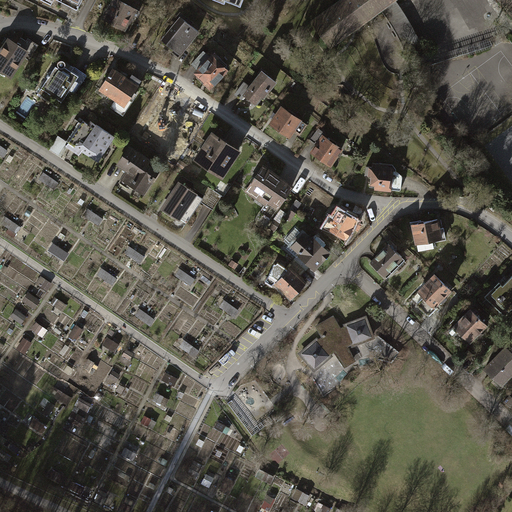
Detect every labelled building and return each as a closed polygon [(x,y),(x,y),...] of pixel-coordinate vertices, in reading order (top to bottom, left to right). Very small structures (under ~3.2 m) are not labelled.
[(118,0),(112,0),(102,20),(128,32),(139,10),(118,0)] [(507,0),(511,5),(511,0),(343,0),(313,23),(330,44),(382,6),(390,0),(507,0)] [(393,0),(390,0),(382,6),(389,17),(397,29),(402,39),(408,50),(419,45),(414,34),(410,25),(404,16),(399,8),(393,0)] [(511,5),(507,0),(500,0),(500,1),(511,15),(511,5)] [(180,17),(161,40),(177,52),(187,41),(189,42),(198,31),(180,17)] [(20,37),(15,44),(27,51),(25,54),(29,57),(38,45),(27,38),(25,41),(20,37)] [(0,68),(11,75),(25,54),(27,51),(15,44),(8,39),(0,51),(0,68)] [(187,67),(194,73),(210,56),(203,50),(187,67)] [(213,52),(210,56),(194,73),(210,88),(227,70),(217,61),(220,59),(213,52)] [(58,66),(59,67),(59,68),(55,66),(41,88),(62,102),(70,89),(75,93),(84,79),(71,71),(69,73),(62,68),(64,68),(65,67),(66,66),(66,64),(65,63),(65,61),(63,61),(62,60),(60,61),(59,62),(58,63),(58,64),(58,66)] [(113,68),(99,89),(124,105),(138,85),(137,85),(140,80),(131,74),(128,79),(113,68)] [(261,71),(250,87),(244,95),(255,102),(260,95),(263,97),(275,81),(261,71)] [(241,98),(244,95),(250,87),(243,82),(235,94),(241,98)] [(182,107),(163,95),(156,106),(154,105),(152,108),(155,110),(152,114),(154,115),(149,122),(152,124),(152,125),(164,132),(168,125),(170,126),(182,107)] [(289,137),(293,131),(301,119),(282,106),(277,114),(273,112),(270,116),(274,118),(270,124),(289,137)] [(307,124),(301,119),(293,131),(299,135),(307,124)] [(82,142),(84,142),(93,128),(82,120),(67,143),(66,144),(72,149),(76,142),(76,145),(77,147),(80,148),(82,147),(83,145),(82,142)] [(95,124),(93,128),(84,142),(101,153),(112,135),(95,124)] [(313,145),(315,146),(323,135),(324,133),(317,128),(310,139),(315,143),(313,145)] [(212,133),(195,159),(221,176),(238,150),(212,133)] [(342,148),(323,135),(315,146),(311,152),(329,165),(342,148)] [(67,143),(56,136),(49,148),(59,155),(66,144),(67,143)] [(0,152),(5,155),(8,150),(0,145),(0,152)] [(124,176),(130,179),(134,182),(146,163),(149,159),(129,146),(117,165),(127,171),(124,176)] [(157,170),(146,163),(134,182),(130,179),(128,182),(143,191),(157,170)] [(374,184),(373,187),(400,190),(401,176),(396,171),(391,170),(394,166),(386,164),(372,163),(372,168),(369,167),(368,175),(371,175),(370,183),(374,184)] [(257,193),(266,199),(277,206),(291,185),(263,166),(247,189),(256,195),(257,193)] [(55,189),(60,183),(45,172),(40,179),(55,189)] [(179,183),(163,208),(186,223),(202,198),(179,183)] [(278,207),(277,206),(266,199),(256,218),(266,224),(278,207)] [(289,209),(285,216),(289,219),(294,212),(289,209)] [(331,217),(325,225),(345,237),(355,220),(345,213),(347,211),(344,210),(342,213),(338,210),(333,218),(331,217)] [(436,219),(412,224),(416,242),(417,242),(422,248),(432,246),(430,238),(444,236),(442,227),(438,228),(436,219)] [(275,229),(279,223),(274,220),(270,226),(275,229)] [(10,232),(16,235),(21,226),(14,223),(10,232)] [(300,252),(298,253),(310,263),(314,267),(325,254),(328,254),(329,252),(329,250),(327,249),(324,249),(321,246),(324,243),(315,235),(310,241),(295,227),(285,238),(300,252)] [(66,260),(71,253),(55,242),(50,249),(66,260)] [(401,257),(388,244),(370,262),(385,277),(394,268),(392,266),(401,257)] [(143,262),(146,255),(130,247),(127,253),(143,262)] [(304,269),(310,263),(298,253),(293,260),(304,269)] [(287,266),(289,268),(299,276),(304,269),(293,260),(287,266)] [(304,281),(299,276),(289,268),(287,270),(285,267),(276,262),(272,269),(273,270),(268,277),(277,283),(290,296),(304,281)] [(104,267),(99,273),(114,284),(118,278),(104,267)] [(192,285),(196,277),(181,268),(176,276),(192,285)] [(424,296),(416,303),(427,315),(437,305),(435,303),(438,300),(441,303),(447,298),(443,294),(449,289),(435,274),(418,290),(424,296)] [(508,308),(511,303),(511,274),(501,285),(498,282),(484,296),(500,312),(506,306),(508,308)] [(30,292),(24,300),(37,308),(42,300),(30,292)] [(234,314),(237,310),(226,303),(223,307),(234,314)] [(153,324),(157,317),(141,309),(137,316),(153,324)] [(454,325),(459,331),(454,337),(463,346),(485,324),(470,309),(454,325)] [(317,339),(301,353),(314,369),(330,355),(335,350),(346,346),(352,343),(353,344),(372,337),(365,317),(346,325),(340,328),(333,316),(317,326),(323,336),(317,340),(317,339)] [(116,351),(120,344),(109,337),(105,345),(116,351)] [(350,354),(346,346),(335,350),(341,359),(350,354)] [(511,352),(505,346),(484,368),(501,384),(511,372),(511,352)] [(353,360),(350,354),(341,359),(345,365),(353,360)] [(177,385),(180,378),(167,373),(165,380),(177,385)] [(53,394),(69,405),(73,397),(57,387),(53,394)] [(90,411),(93,402),(80,397),(77,406),(90,411)] [(75,411),(69,421),(82,428),(87,418),(75,411)] [(35,416),(30,423),(43,433),(48,426),(35,416)] [(231,493),(237,480),(228,476),(222,489),(231,493)] [(294,498),(306,504),(311,494),(299,488),(294,498)] [(318,503),(317,511),(330,511),(331,505),(318,503)]
